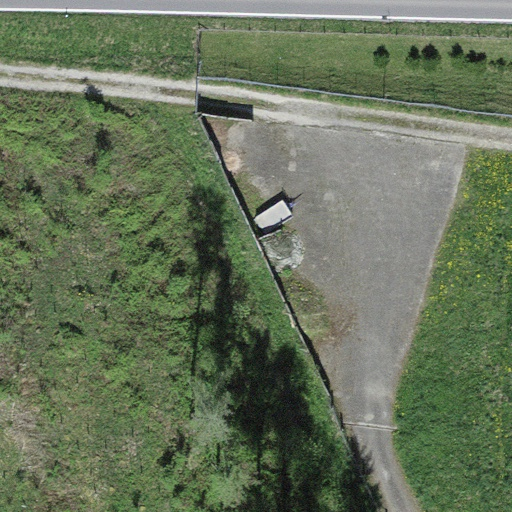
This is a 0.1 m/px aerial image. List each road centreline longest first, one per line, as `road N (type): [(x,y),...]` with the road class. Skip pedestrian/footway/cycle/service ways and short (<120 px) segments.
road 1 (track): [(0,73),(354,117),(366,422),(401,511)]
road 2 (track): [(354,117),(511,139)]
